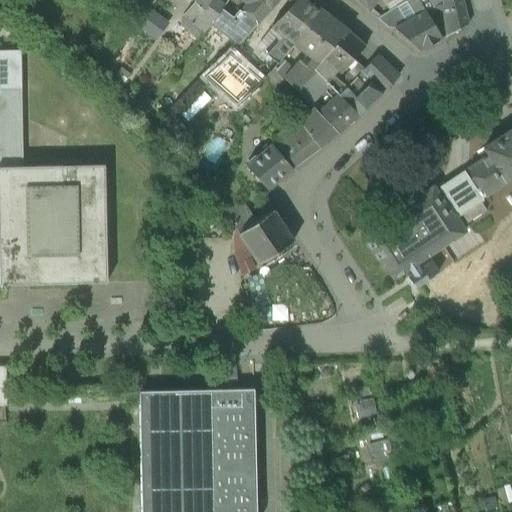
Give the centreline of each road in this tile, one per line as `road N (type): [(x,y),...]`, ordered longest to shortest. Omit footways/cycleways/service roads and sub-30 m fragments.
road 1 (residential): [(351,339),(345,309),(291,199),(299,182),(423,75)]
road 2 (residential): [(163,348),(351,339)]
road 3 (residential): [(0,352),(163,348)]
road 4 (residential): [(328,0),(423,75)]
